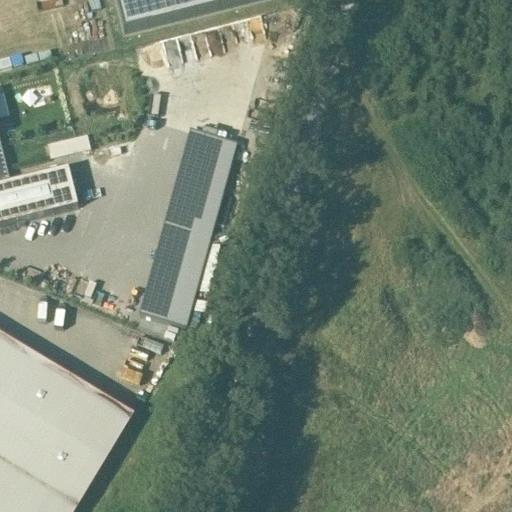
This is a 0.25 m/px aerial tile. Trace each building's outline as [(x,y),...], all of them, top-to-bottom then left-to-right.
[(114,0),(124,36),(221,11),(218,0),(114,0)] [(218,0),(221,11),(266,0),(218,0)] [(186,330),(238,148),(191,135),(139,317),(186,330)] [(0,137),(0,191),(17,187),(4,136),(0,137)] [(54,159),(96,153),(94,138),(52,144),(54,159)] [(68,175),(17,187),(0,191),(0,228),(77,209),(68,175)] [(78,511),(136,416),(0,335),(0,511),(78,511)]
